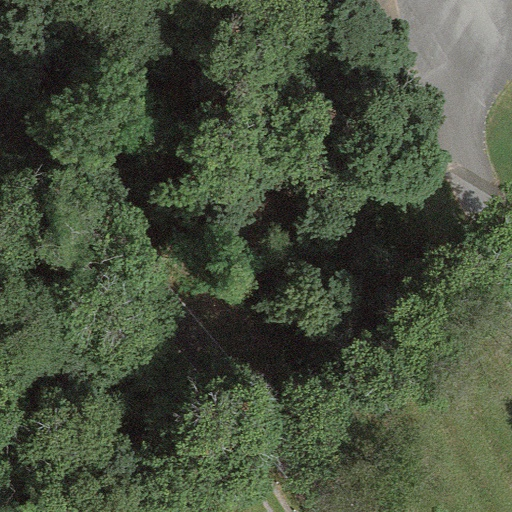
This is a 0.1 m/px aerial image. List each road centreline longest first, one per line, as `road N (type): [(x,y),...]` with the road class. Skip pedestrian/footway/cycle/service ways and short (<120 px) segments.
road 1 (unclassified): [(330,511),(197,363),(0,109)]
road 2 (track): [(415,0),(497,243),(511,266)]
